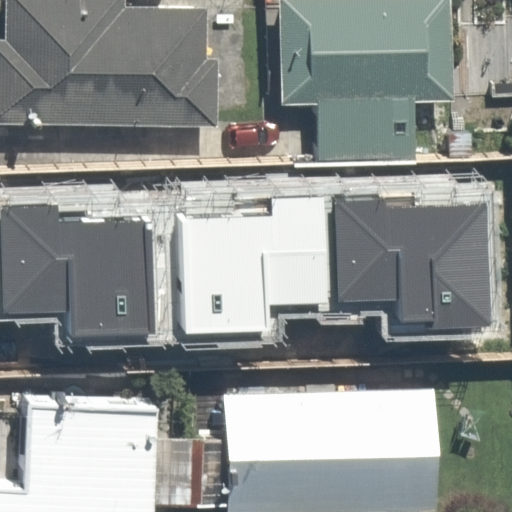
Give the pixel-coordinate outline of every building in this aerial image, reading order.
[(0,38),(0,124),(212,120),(209,4),(122,6),(122,0),(4,0),(5,38),(0,38)] [(317,96),(318,152),(418,151),(434,151),(433,86),(459,86),(457,0),(321,0),(274,1),(275,97),(317,96)] [(272,215),(178,217),(181,332),(266,330),(265,304),(326,303),(323,197),(271,198),(272,215)] [(389,198),(337,200),(341,299),(400,297),(402,321),(431,320),(432,329),(491,326),(486,204),(390,208),(389,198)] [(62,200),(0,202),(0,254),(2,313),(74,311),(74,333),(153,331),(149,219),(62,222),(62,200)] [(434,390),(224,394),(225,434),(227,504),(226,511),(412,511),(436,511),(434,390)] [(0,477),(0,511),(146,511),(151,399),(24,394),(20,478),(0,477)] [(227,504),(225,434),(162,434),(161,504),(227,504)]
